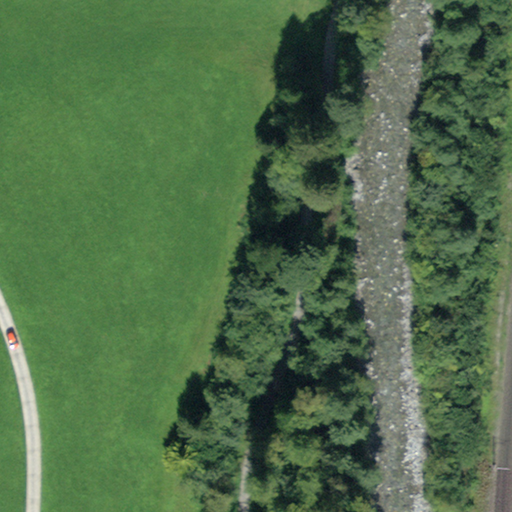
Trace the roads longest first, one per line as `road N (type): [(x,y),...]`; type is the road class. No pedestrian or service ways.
road 1 (track): [(245,511),(352,0)]
road 2 (unclassified): [(33,511),(28,395),(0,305)]
